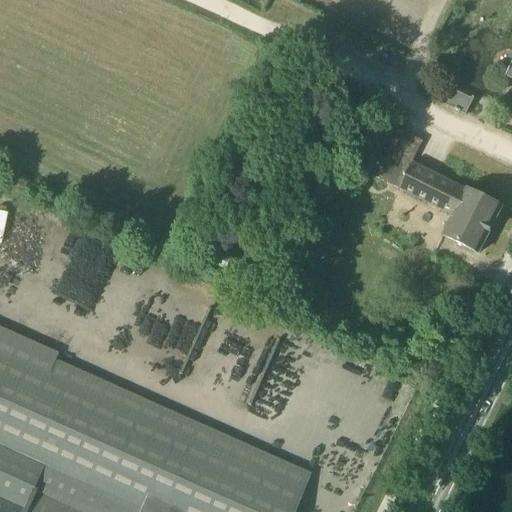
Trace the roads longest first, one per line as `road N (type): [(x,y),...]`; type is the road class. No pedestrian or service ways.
road 1 (track): [(189,0),(511,154)]
road 2 (primary): [(427,511),(511,344)]
